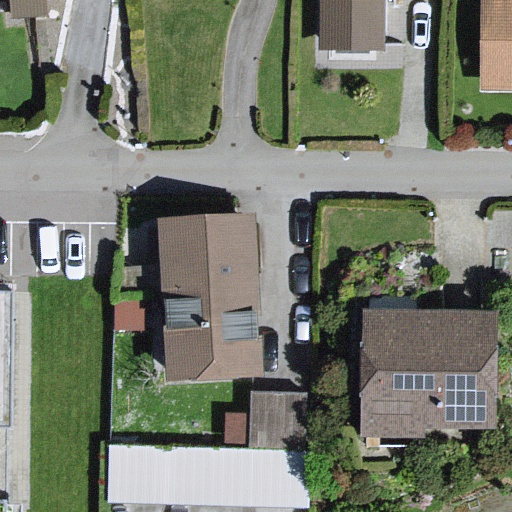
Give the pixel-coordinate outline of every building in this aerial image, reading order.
[(240,0),(145,0),(146,9),(241,5),(240,0)] [(405,0),(312,0),(313,60),(379,60),(381,6),(406,4),(405,0)] [(511,0),(480,0),(476,103),(511,102),(511,0)] [(252,229),(147,233),(160,400),(255,393),(252,229)] [(0,511),(17,511),(22,306),(0,306),(0,511)] [(492,330),(355,327),(355,446),(483,442),(492,330)] [(110,433),(108,491),(307,497),(308,439),(110,433)]
